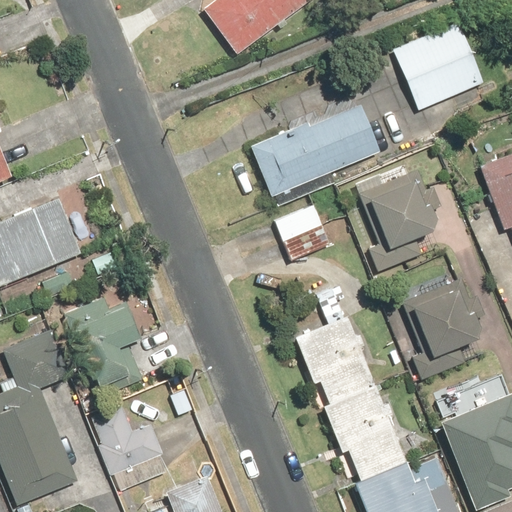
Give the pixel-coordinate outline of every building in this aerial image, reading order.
[(302,0),(215,0),(207,7),(239,49),(302,0)] [(464,20),(397,45),(420,107),(487,82),(464,20)] [(253,141),(273,193),(384,150),(364,98),(253,141)] [(0,123),(2,122),(0,116),(0,174),(13,169),(0,137),(0,123)] [(511,147),(481,157),(504,226),(511,223),(511,147)] [(386,170),(357,180),(378,242),(369,245),(376,267),(420,253),(413,234),(439,225),(420,168),(389,179),(386,170)] [(0,283),(0,275),(85,248),(67,195),(0,216),(0,283),(0,284),(0,283)] [(315,199),(273,216),(313,319),(355,303),(315,199)] [(113,248),(93,257),(103,279),(123,270),(113,248)] [(417,347),(427,374),(468,360),(460,339),(486,331),(467,277),(443,286),(442,282),(384,302),(391,322),(406,316),(412,331),(396,336),(402,353),(417,347)] [(101,298),(59,316),(91,395),(141,375),(127,340),(144,333),(130,298),(105,308),(101,298)] [(463,511),(444,462),(419,477),(353,308),(299,341),(365,511),(463,511)] [(45,384),(0,401),(0,456),(19,505),(82,481),(45,384)] [(187,384),(169,391),(179,416),(197,409),(187,384)] [(511,392),(446,415),(477,507),(509,496),(506,486),(511,483),(511,392)] [(141,399),(94,415),(112,469),(159,454),(141,399)] [(162,501),(166,511),(222,511),(208,474),(162,501)] [(511,511),(511,498),(485,509),(486,511),(511,511)]
